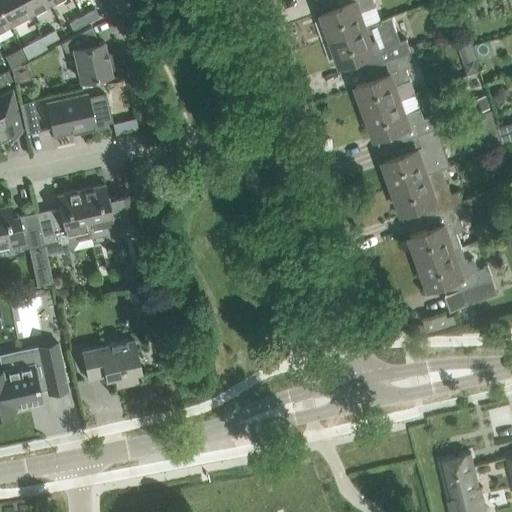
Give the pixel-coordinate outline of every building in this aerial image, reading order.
[(23,18),(30,14),(22,0),(0,0),(0,9),(9,25),(23,18)] [(22,0),(30,14),(46,6),(50,4),(47,0),(22,0)] [(325,18),(331,37),(377,21),(372,7),(376,6),(373,0),(344,0),(345,3),(322,12),(324,18),(325,18)] [(457,0),(460,9),(472,5),(470,0),(457,0)] [(81,15),(86,22),(99,16),(94,8),(81,15)] [(0,29),(1,29),(9,25),(0,9),(0,29)] [(73,29),(86,22),(81,15),(69,21),(73,29)] [(407,38),(401,41),(392,16),(379,21),(377,22),(377,21),(367,24),(331,37),(339,57),(338,58),(340,64),(364,56),(368,67),(411,51),(407,38)] [(68,38),(60,42),(65,51),(73,49),(80,79),(91,77),(103,74),(111,72),(110,69),(113,68),(114,66),(112,54),(109,52),(106,53),(104,41),(98,42),(96,37),(91,26),(73,35),(68,38)] [(41,36),(45,44),(58,37),(54,29),(41,36)] [(44,45),(45,44),(41,36),(28,43),(34,55),(46,49),(44,45)] [(411,51),(368,67),(376,65),(380,76),(356,84),(359,91),(366,110),(400,97),(395,84),(410,78),(406,68),(416,64),(411,51)] [(476,58),(463,62),(467,76),(481,71),(476,58)] [(8,72),(0,75),(0,85),(12,80),(8,72)] [(12,88),(0,94),(0,145),(4,144),(0,136),(0,135),(7,132),(8,137),(21,130),(12,88)] [(46,103),(49,114),(53,134),(84,127),(84,129),(107,124),(106,122),(112,120),(106,95),(88,99),(87,93),(46,103)] [(399,128),(403,139),(429,130),(437,127),(433,114),(424,117),(421,108),(406,113),(400,97),(366,110),(373,130),(375,137),(399,128)] [(26,133),(40,130),(33,99),(19,103),(26,133)] [(511,128),(510,123),(497,127),(500,136),(502,141),(511,137),(511,128)] [(442,167),(450,165),(437,127),(429,130),(403,139),(407,151),(383,160),(386,166),(393,185),(427,173),(442,167)] [(500,136),(486,141),(488,147),(489,150),(503,145),(502,141),(500,136)] [(426,203),(430,214),(463,202),(459,191),(452,194),(443,169),(442,167),(427,173),(393,185),(400,206),(402,212),(426,203)] [(105,184),(78,190),(89,237),(105,234),(113,239),(138,233),(136,223),(129,190),(114,194),(115,195),(108,197),(105,184)] [(50,208),(34,212),(42,245),(44,244),(46,253),(51,252),(51,253),(62,251),(63,252),(68,251),(71,249),(78,240),(89,237),(78,190),(56,195),(59,208),(51,210),(50,208)] [(464,228),(460,218),(468,215),(463,202),(430,214),(434,226),(410,235),(412,242),(413,241),(420,260),(462,245),(457,231),(464,228)] [(42,245),(34,212),(22,215),(22,216),(18,216),(18,214),(17,214),(17,217),(12,218),(9,205),(0,207),(0,245),(15,242),(16,249),(29,246),(29,247),(42,245)] [(475,258),(468,260),(462,245),(420,260),(427,281),(426,281),(429,288),(453,279),(457,289),(445,294),(451,309),(454,308),(455,308),(489,296),(483,281),(493,277),(488,265),(479,268),(475,258)] [(135,367),(140,365),(134,338),(81,349),(83,359),(88,379),(89,379),(88,376),(104,372),(105,378),(106,378),(105,373),(113,371),(116,386),(138,381),(135,367)] [(29,350),(31,363),(0,369),(0,410),(15,407),(15,406),(41,400),(38,391),(47,389),(47,392),(67,388),(58,343),(29,350)] [(485,511),(471,451),(439,459),(451,511),(485,511)]
